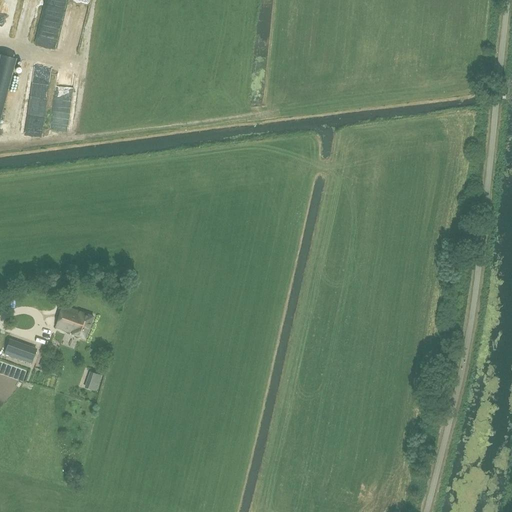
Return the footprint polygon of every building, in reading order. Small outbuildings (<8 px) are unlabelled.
[(42,0),(37,35),(47,37),(51,11),(61,12),(63,0),(42,0)] [(69,0),(64,24),(71,26),(72,24),(79,26),(84,0),(69,0)] [(0,123),(17,58),(0,53),(0,123)] [(71,334),(86,339),(94,317),(63,306),(55,327),(72,333),(71,334)] [(36,350),(10,340),(5,353),(31,363),(36,350)] [(99,389),(99,370),(90,370),(90,389),(99,389)]
